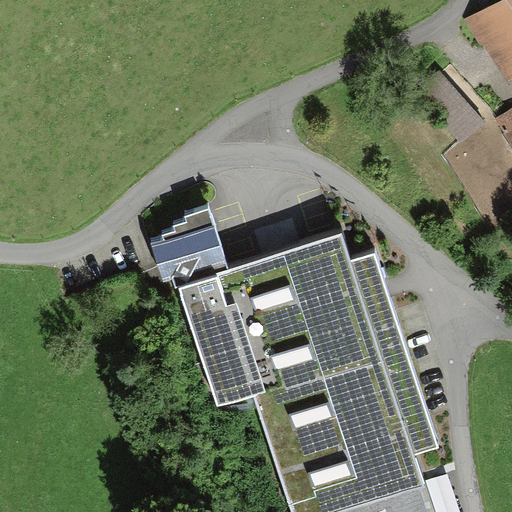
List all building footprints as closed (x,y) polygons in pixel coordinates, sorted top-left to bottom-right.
[(511,0),(504,0),(478,17),(511,68),(511,0)] [(511,214),(511,108),(485,124),(436,68),(415,82),(459,142),(441,152),(489,229),(511,214)] [(301,511),(305,511),(419,472),(336,235),(229,273),(212,224),(155,244),(172,293),(184,289),(221,394),(256,382),(301,511)] [(438,511),(459,511),(450,472),(430,477),(438,511)] [(340,511),(421,511),(414,488),(340,511)]
